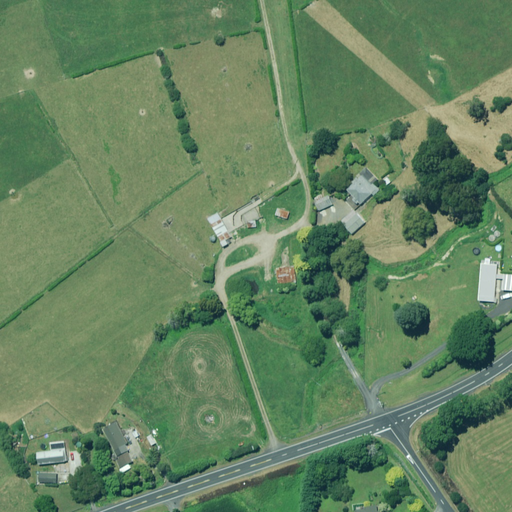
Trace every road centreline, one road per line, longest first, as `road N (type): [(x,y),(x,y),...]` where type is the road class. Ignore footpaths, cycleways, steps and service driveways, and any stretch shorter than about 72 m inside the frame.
road 1 (tertiary): [(117,511),(387,420)]
road 2 (tertiary): [(387,420),(511,354)]
